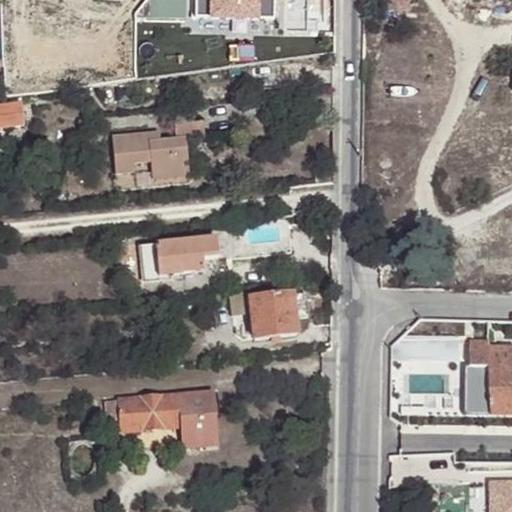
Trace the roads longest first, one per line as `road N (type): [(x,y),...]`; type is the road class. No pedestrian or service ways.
road 1 (residential): [(348,302),(350,0)]
road 2 (residential): [(347,511),(348,302)]
road 3 (residential): [(348,302),(511,309)]
